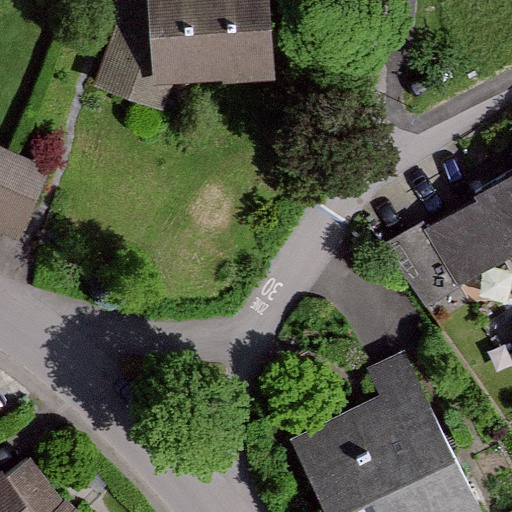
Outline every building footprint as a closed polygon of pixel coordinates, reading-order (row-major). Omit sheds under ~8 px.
[(159,105),(160,85),(255,74),(246,0),(99,0),(88,100),(159,105)] [(0,228),(15,234),(40,166),(0,151),(0,228)] [(511,157),(376,240),(418,310),(511,252),(511,157)] [(486,511),(394,346),(352,369),(365,392),(281,438),(322,511),(323,511),(358,493),(368,511),(486,511)] [(31,511),(0,471),(0,511),(31,511)]
